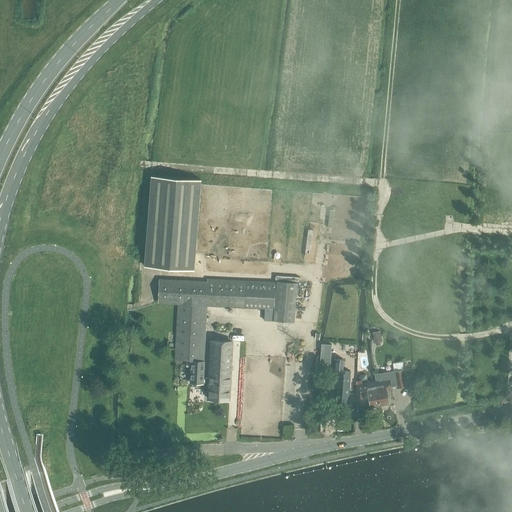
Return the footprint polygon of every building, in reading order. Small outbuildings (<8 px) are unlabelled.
[(202,179),(152,175),(145,265),(195,269),(202,179)] [(175,359),(192,360),(204,360),(205,339),(207,305),(246,307),(275,308),(276,282),(208,278),(208,281),(160,278),(159,302),(178,303),(175,359)] [(277,280),(275,308),(274,320),(294,321),(297,282),(277,280)] [(373,332),(374,339),(382,338),(380,331),(373,332)] [(211,340),(208,397),(230,399),(233,341),(211,340)] [(321,343),(320,363),(331,364),(332,344),(321,343)] [(344,359),(335,359),(333,384),(336,385),(334,404),(349,405),(351,371),(343,370),(344,359)] [(204,360),(192,360),(191,381),(203,382),(204,360)] [(394,371),(375,375),(376,380),(380,404),(390,402),(387,389),(397,387),(406,386),(404,369),(403,369),(402,363),(394,365),(395,371),(394,371)] [(380,404),(376,380),(361,383),(361,380),(356,381),(356,398),(364,398),(363,393),(368,392),(371,406),(380,404)]
